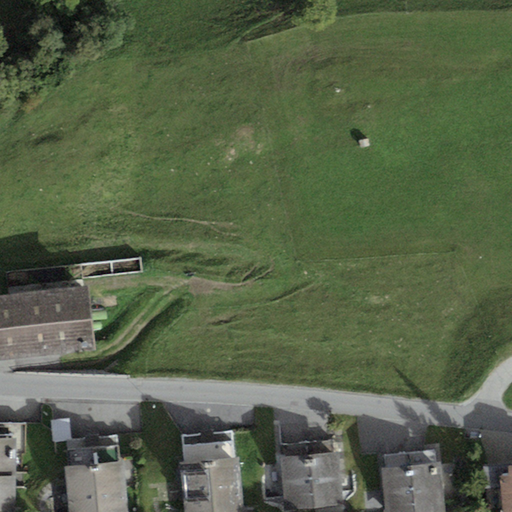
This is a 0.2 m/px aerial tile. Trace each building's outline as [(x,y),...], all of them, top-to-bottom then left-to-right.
[(86,287),(0,297),(0,359),(94,347),(86,287)] [(66,439),(71,439),(69,418),(50,419),(52,440),(66,439)] [(0,511),(18,511),(18,452),(27,452),(27,423),(0,423),(0,511)] [(239,511),(234,432),(182,436),(187,511),(239,511)] [(71,439),(66,439),(71,511),(122,511),(116,435),(71,439)] [(344,511),(339,440),(311,442),(316,507),(315,511),(344,511)] [(316,507),(311,442),(281,444),(285,509),(316,507)] [(442,511),(437,450),(409,452),(414,511),(442,511)] [(414,511),(409,452),(383,454),(387,511),(414,511)] [(509,462),(480,465),(482,490),(486,490),(488,508),(503,506),(503,511),(511,511),(511,464),(509,465),(509,462)]
